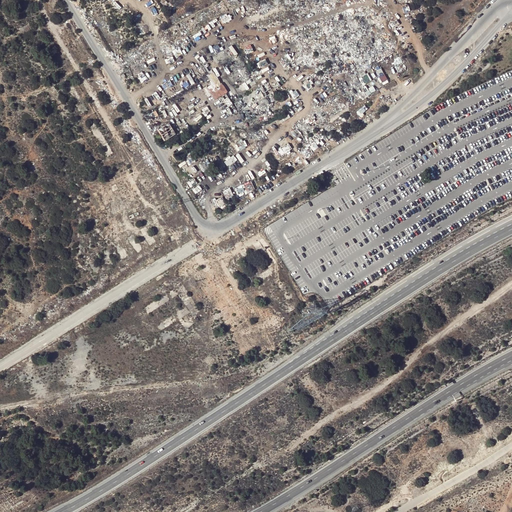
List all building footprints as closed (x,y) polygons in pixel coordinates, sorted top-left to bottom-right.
[(202,68),(206,65),(197,52),(193,54),(202,68)] [(207,75),(213,82),(218,77),(212,71),(207,75)] [(383,84),(389,81),(384,73),(379,76),(383,84)] [(214,101),(229,92),(221,78),(206,87),(214,101)] [(157,128),(163,137),(174,131),(168,122),(157,128)] [(243,140),(238,145),(242,149),(247,144),(243,140)]
